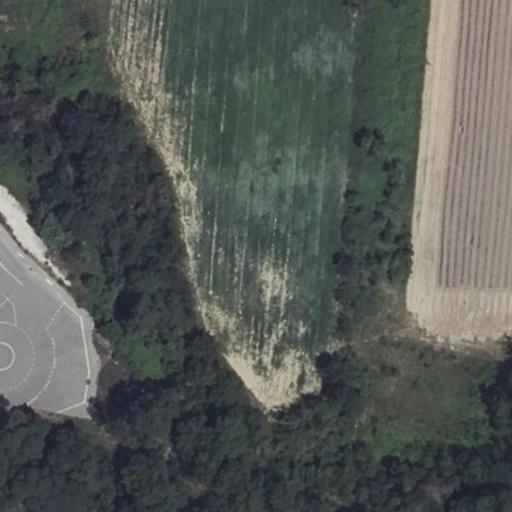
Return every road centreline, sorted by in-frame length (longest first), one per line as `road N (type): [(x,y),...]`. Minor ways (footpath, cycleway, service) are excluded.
road 1 (track): [(361,0),(318,476)]
road 2 (unknown): [(0,263),(24,293),(35,341),(24,371),(0,396)]
